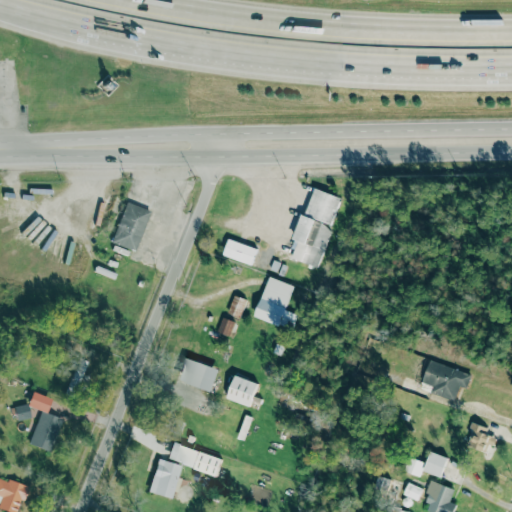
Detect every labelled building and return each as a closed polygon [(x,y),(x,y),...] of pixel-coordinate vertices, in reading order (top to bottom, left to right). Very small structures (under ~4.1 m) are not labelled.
[(291,259),(318,267),(330,230),(329,229),(340,197),(311,187),(292,248),(294,249),(291,259)] [(151,211),(127,202),(112,242),(135,251),(151,211)] [(257,249),(229,238),(223,255),(251,265),(257,249)] [(254,316),(292,330),(297,314),(285,310),(294,286),(269,276),(254,316)] [(228,313),(240,318),(247,300),(234,295),(228,313)] [(218,332),(231,336),(235,321),(222,317),(218,332)] [(219,369),(186,357),(178,380),(211,391),(219,369)] [(422,383),(432,385),(430,394),(455,400),(458,386),(467,388),(471,373),(428,361),(422,383)] [(258,383),(235,375),(227,398),(250,406),(258,383)] [(41,411),(29,443),(51,452),(63,419),(47,413),(52,399),(32,391),(27,405),(41,411)] [(497,438),(486,434),(488,428),(474,422),(465,444),(486,452),(489,444),(494,446),(497,438)] [(221,458),(173,442),(167,459),(216,475),(221,458)] [(442,477),(447,456),(429,452),(424,472),(442,477)] [(425,462),(408,456),(403,471),(419,477),(425,462)] [(180,464),(157,459),(150,493),(173,498),(180,464)] [(17,511),(27,486),(0,476),(0,508),(11,511),(17,511)] [(426,510),(432,511),(452,511),(455,503),(449,501),(454,488),(430,480),(424,501),(429,502),(426,510)] [(403,495),(418,500),(422,488),(407,483),(403,495)]
